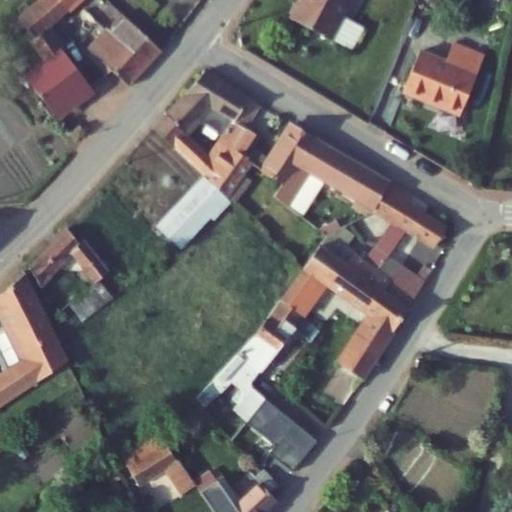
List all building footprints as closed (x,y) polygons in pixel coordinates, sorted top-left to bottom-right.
[(85,88),(44,31),(82,0),(38,0),(10,21),(35,63),(17,80),(50,118),(85,88)] [(298,14),(288,30),(326,52),(357,0),(309,0),(310,0),(301,15),(298,14)] [(122,92),(156,54),(119,16),(84,52),(94,62),(87,68),(98,80),(105,73),(122,92)] [(416,61),(401,100),(460,124),(483,62),(452,51),(444,71),(416,61)] [(216,147),(230,155),(241,142),(242,140),(254,116),(194,80),(156,129),(178,148),(180,146),(191,132),(216,147)] [(73,126),(63,134),(67,139),(78,130),(73,126)] [(153,234),(178,255),(220,207),(246,230),(271,201),(225,161),(230,155),(216,147),(201,166),(180,146),(178,148),(156,129),(146,140),(195,185),(153,234)] [(271,201),(290,170),(304,145),(287,134),(260,180),(243,166),(255,151),(242,140),(241,142),(230,155),(225,161),(271,201)] [(290,170),(369,217),(384,192),(304,145),(290,170)] [(419,290),(381,265),(397,239),(426,256),(437,237),(403,216),(408,206),(384,192),(369,217),(384,226),(358,268),(374,279),(387,288),(380,298),(404,314),(419,290)] [(64,263),(87,296),(96,290),(105,283),(65,231),(22,278),(32,299),(64,263)] [(319,299),(322,294),(352,314),(374,279),(358,268),(350,263),(344,272),(317,254),(281,307),(296,318),(312,294),(319,299)] [(359,387),(404,314),(380,298),(387,288),(374,279),(352,314),(365,323),(335,372),(359,387)] [(0,380),(0,415),(64,376),(16,284),(0,298),(0,338),(16,370),(0,380)] [(87,296),(79,302),(92,322),(110,309),(96,290),(87,296)] [(319,299),(312,294),(296,318),(303,323),(319,299)] [(296,318),(281,307),(253,348),(200,404),(208,414),(235,388),(244,397),(233,408),(238,413),(232,420),(247,433),(251,427),(265,408),(253,398),(252,392),(280,358),(296,335),(311,345),(320,334),(311,328),(303,323),(296,318)] [(315,448),(265,408),(251,427),(247,433),(270,456),(266,461),(290,480),(315,448)] [(175,472),(158,446),(119,468),(135,498),(162,480),(179,507),(199,495),(186,478),(180,469),(175,472)] [(187,478),(211,511),(271,511),(273,510),(268,503),(274,499),(257,478),(226,502),(200,467),(187,478)] [(256,476),(257,478),(274,499),(278,494),(258,473),(256,476)]
